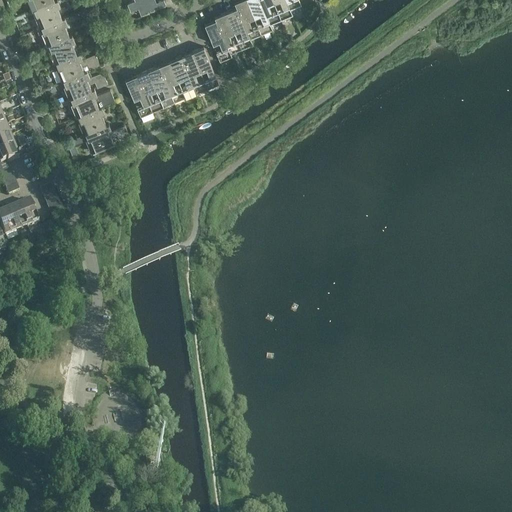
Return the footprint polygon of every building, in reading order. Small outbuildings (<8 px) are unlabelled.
[(29,0),(33,9),(54,0),(29,0)] [(54,0),(33,9),(41,26),(62,18),(62,17),(56,4),(59,3),(57,0),(54,0)] [(154,0),(145,0),(128,7),(130,11),(138,8),(140,15),(166,4),(163,0),(161,0),(156,2),(154,0)] [(237,7),(249,38),(250,38),(261,33),(247,0),(236,0),(234,1),(236,7),(237,7)] [(272,29),(270,24),(260,0),(247,0),(261,33),(272,29)] [(260,0),(270,24),(270,23),(281,19),(273,0),(260,0)] [(292,14),(290,8),(289,9),(285,0),(273,0),(281,19),(292,14)] [(299,0),(285,0),(289,9),(290,8),(301,4),(299,0)] [(252,43),(250,38),(249,38),(237,7),(236,7),(226,11),(241,48),(252,43)] [(226,11),(214,16),(215,19),(216,19),(229,53),(230,53),(241,48),(226,11)] [(37,28),(36,28),(38,34),(40,33),(43,32),(48,44),(69,36),(69,35),(63,22),(66,21),(64,16),(62,17),(62,18),(41,26),(37,28)] [(231,55),(230,53),(229,53),(216,19),(215,19),(204,23),(204,24),(219,60),(231,55)] [(43,46),(41,47),(45,57),(47,56),(52,54),(55,62),(77,53),(76,53),(71,39),(73,38),(72,34),(69,35),(69,36),(48,44),(43,46)] [(207,88),(219,83),(203,46),(198,48),(192,51),(207,88)] [(192,51),(181,55),(196,92),(207,88),(192,51)] [(77,53),(55,62),(63,80),(87,70),(90,69),(100,65),(95,53),(82,58),(79,52),(76,53),(77,53)] [(181,55),(170,60),(185,97),(196,92),(181,55)] [(170,60),(159,64),(174,101),(185,97),(170,60)] [(159,64),(148,69),(163,106),(174,101),(159,64)] [(148,69),(137,74),(152,111),(163,106),(148,69)] [(87,70),(63,80),(70,98),(91,89),(91,88),(89,83),(94,81),(97,87),(107,83),(102,71),(91,76),(89,71),(87,72),(87,70)] [(137,74),(125,79),(140,115),(152,111),(137,74)] [(91,89),(70,98),(78,116),(99,107),(99,106),(101,105),(101,106),(115,100),(110,89),(97,94),(94,87),(91,88),(91,89)] [(99,107),(78,116),(85,133),(106,125),(106,124),(100,111),(103,109),(101,106),(101,105),(99,106),(99,107)] [(106,125),(85,133),(92,151),(88,152),(88,153),(116,142),(116,141),(113,142),(111,137),(117,134),(119,140),(129,136),(124,124),(109,131),(108,128),(110,127),(109,123),(106,124),(106,125)] [(0,139),(10,135),(5,125),(0,126),(0,139)] [(0,151),(14,145),(10,135),(0,139),(0,151)] [(0,151),(0,163),(0,171),(10,168),(8,162),(19,157),(14,145),(0,151)] [(10,168),(0,171),(0,174),(1,178),(13,173),(10,168)] [(13,173),(1,178),(4,183),(15,179),(13,173)] [(15,179),(4,183),(6,189),(17,184),(15,179)] [(17,184),(6,189),(8,194),(19,190),(17,184)] [(40,188),(42,194),(53,190),(51,184),(40,188)] [(53,190),(42,194),(44,200),(56,195),(53,190)] [(56,195),(44,200),(47,206),(58,201),(56,195)] [(30,200),(19,205),(27,227),(39,222),(30,200)] [(58,201),(47,206),(49,211),(60,207),(58,201)] [(19,205),(7,209),(16,231),(27,227),(19,205)] [(60,207),(49,211),(51,217),(62,212),(60,207)] [(7,209),(0,212),(0,223),(5,236),(16,231),(7,209)] [(159,456),(149,458),(150,464),(160,462),(159,456)]
